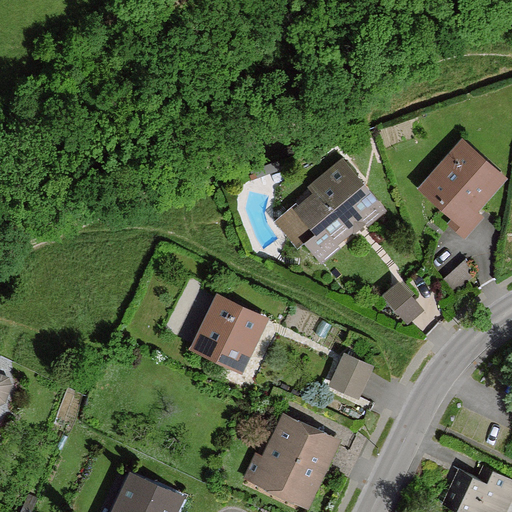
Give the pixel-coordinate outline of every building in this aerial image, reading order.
[(503,176),(461,139),(421,184),(456,215),(450,221),(464,233),(480,216),(474,210),(503,176)] [(379,206),(342,159),(311,184),(317,191),(299,206),(303,210),(290,221),(319,257),(336,243),(335,241),(379,206)] [(422,308),(398,280),(384,292),(407,320),(422,308)] [(217,295),(194,344),(239,365),(262,316),(217,295)] [(346,353),(332,382),(356,393),(363,379),(370,364),(346,353)] [(284,414),(253,476),(306,501),(336,440),(284,414)] [(502,511),(511,492),(511,478),(486,467),(480,480),(458,469),(443,501),(462,511),(464,511),(502,511)] [(172,511),(180,495),(129,472),(110,511),(172,511)]
